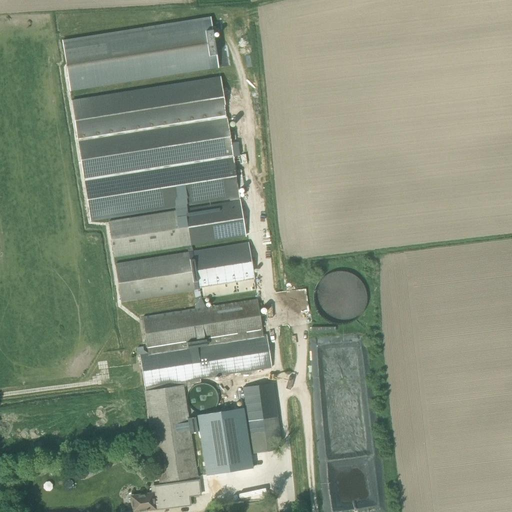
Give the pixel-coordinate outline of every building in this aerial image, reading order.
[(62,41),(70,91),(218,68),(210,17),(62,41)] [(237,143),(230,144),(230,140),(235,139),(234,132),(229,133),(224,102),(229,101),(228,92),(222,92),(220,77),(71,101),(90,221),(229,199),(229,203),(240,201),(232,156),(239,155),(237,143)] [(188,253),(115,265),(121,302),(194,290),(195,300),(202,308),(142,318),(147,350),(148,353),(147,354),(139,355),(140,359),(145,388),(160,483),(196,477),(194,462),(190,434),(198,433),(195,415),(188,416),(184,386),(208,382),(208,378),(244,373),(272,368),(266,335),(263,335),(257,300),(205,308),(198,299),(255,290),(254,279),(248,244),(193,253),(191,245),(245,236),(240,201),(229,203),(108,222),(114,257),(187,245),(188,253)] [(318,313),(360,317),(363,277),(322,273),(318,313)] [(142,347),(136,348),(137,355),(139,355),(147,354),(143,351),(142,347)] [(267,416),(277,414),(273,384),(263,385),(267,416)] [(281,442),(277,414),(267,416),(263,385),(246,388),(243,388),(244,390),(251,444),(252,454),(278,450),(277,442),(281,442)] [(207,475),(253,468),(243,408),(197,415),(207,475)] [(39,468),(35,464),(29,470),(33,474),(39,468)] [(155,494),(131,497),(133,511),(154,509),(154,510),(190,505),(189,496),(200,495),(198,481),(154,486),(155,494)]
